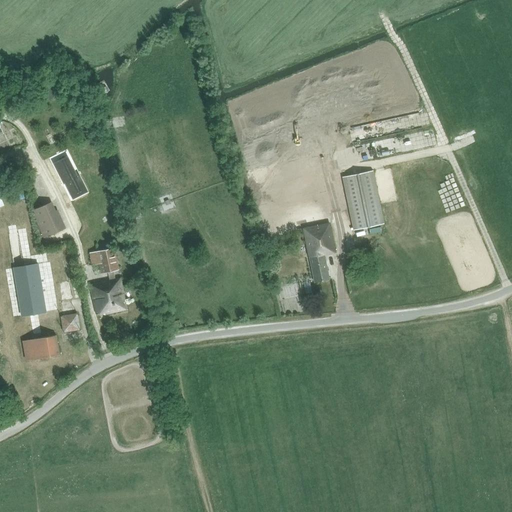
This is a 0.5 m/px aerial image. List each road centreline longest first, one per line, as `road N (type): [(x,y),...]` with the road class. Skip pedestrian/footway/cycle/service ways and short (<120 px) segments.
road 1 (unclassified): [(6,434),(93,370),(134,352),(441,311),(511,289)]
road 2 (unknown): [(0,119),(23,137),(80,261)]
